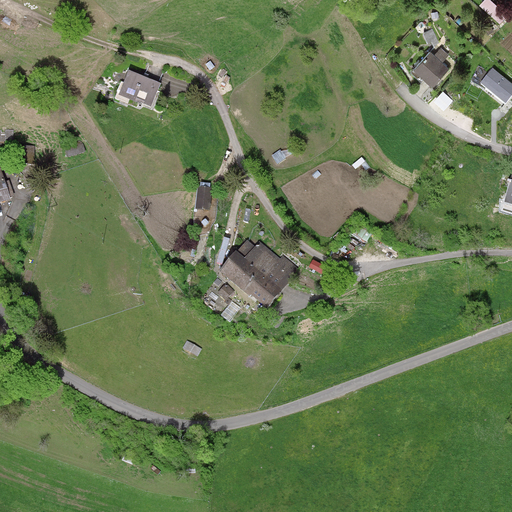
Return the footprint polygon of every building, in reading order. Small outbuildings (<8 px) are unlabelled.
[(426,32),(433,48),(438,44),(431,30),(426,32)] [(429,52),(414,69),(432,86),(447,70),(429,52)] [(126,97),(150,108),(160,85),(158,84),(163,73),(148,66),(143,78),(130,72),(124,85),(121,83),(117,94),(125,98),(126,97)] [(511,97),(511,86),(493,73),(482,87),(506,105),(511,97)] [(64,148),(67,158),(83,153),(81,143),(64,148)] [(16,150),(16,165),(31,165),(31,149),(16,150)] [(0,202),(12,199),(2,168),(0,168),(0,202)] [(195,210),(202,211),(205,189),(197,189),(195,210)] [(257,258),(244,247),(223,273),(266,309),(287,284),(286,284),(286,282),(296,270),(282,258),(277,265),(262,252),(257,258)] [(219,292),(227,299),(233,293),(225,286),(219,292)]
